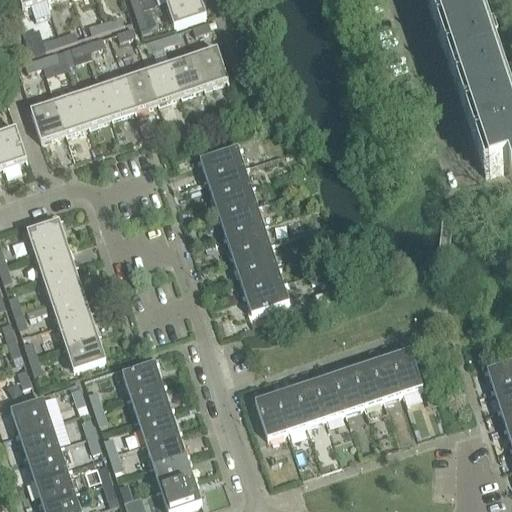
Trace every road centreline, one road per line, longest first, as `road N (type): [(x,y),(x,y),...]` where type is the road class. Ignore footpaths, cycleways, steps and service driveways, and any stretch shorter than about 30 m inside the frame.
road 1 (residential): [(264,511),(182,258),(111,250),(91,190),(0,220)]
road 2 (residential): [(405,0),(470,190)]
